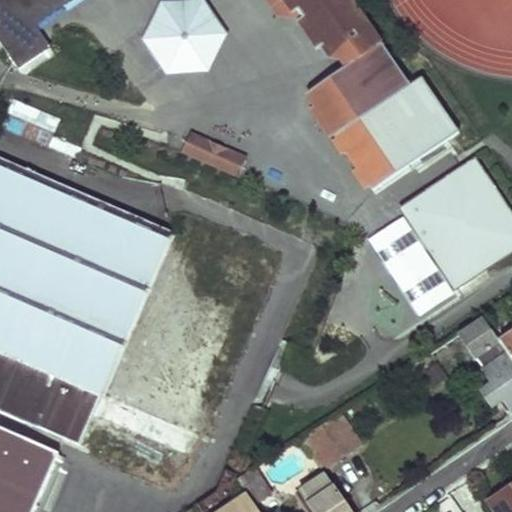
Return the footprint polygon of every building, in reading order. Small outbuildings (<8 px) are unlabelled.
[(0,0),(0,40),(21,71),(45,54),(35,39),(42,34),(37,27),(75,0),(0,0)] [(205,0),(191,0),(163,2),(145,40),(170,75),(212,73),(229,34),(205,0)] [(339,133),(410,84),(372,29),(352,0),(274,0),(282,11),(301,14),(331,58),(342,59),(346,65),(310,90),(319,102),(338,131),(339,133)] [(35,39),(45,54),(52,49),(42,34),(35,39)] [(410,84),(339,133),(338,131),(371,194),(463,138),(410,84)] [(319,102),(313,106),(333,134),(338,131),(319,102)] [(247,169),(194,137),(190,144),(198,148),(197,150),(235,173),(236,171),(243,176),(247,169)] [(198,148),(190,144),(185,153),(238,184),(243,176),(236,171),(235,173),(197,150),(198,148)] [(511,254),(511,217),(472,154),(366,236),(415,332),(511,254)] [(0,411),(179,489),(281,252),(182,209),(172,235),(0,160),(0,411)] [(483,319),(432,355),(437,364),(451,355),(448,352),(460,344),(465,350),(469,347),(511,410),(511,360),(499,341),(483,319)] [(511,332),(499,341),(511,360),(511,332)] [(341,417),(302,442),(323,473),(362,447),(341,417)] [(39,511),(64,458),(0,429),(0,511),(39,511)] [(254,469),(237,480),(248,496),(253,505),(271,493),(254,469)] [(348,511),(324,475),(300,491),(308,503),(304,507),(307,511),(348,511)] [(511,511),(511,487),(489,502),(495,511),(511,511)] [(248,496),(224,511),(257,511),(253,505),(248,496)]
